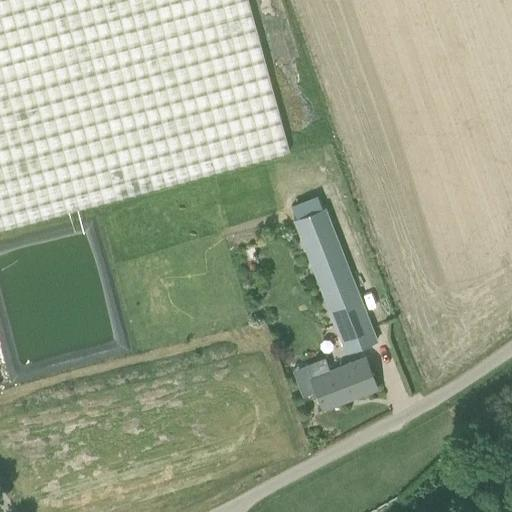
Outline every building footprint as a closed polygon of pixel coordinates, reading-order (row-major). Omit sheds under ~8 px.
[(0,0),(0,229),(204,173),(290,152),(248,0),(0,0)] [(294,214),(314,206),(310,197),(290,205),(294,214)] [(294,219),(347,353),(377,341),(324,207),(294,219)] [(312,378),(323,407),(377,386),(365,357),(312,378)] [(501,511),(468,443),(439,457),(466,511),(501,511)]
